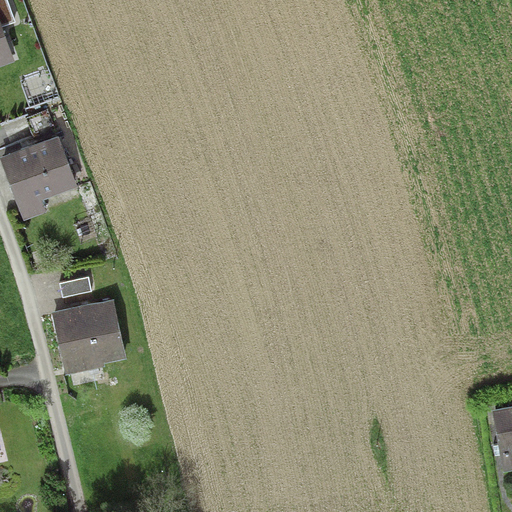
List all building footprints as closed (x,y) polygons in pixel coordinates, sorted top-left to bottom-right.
[(16,22),(7,0),(0,0),(0,67),(15,62),(3,27),(16,22)] [(78,187),(59,136),(0,157),(0,158),(23,221),(46,212),(42,201),(78,187)] [(89,276),(59,282),(63,298),(92,291),(89,276)] [(126,358),(114,300),(51,313),(65,375),(104,367),(103,363),(126,358)] [(511,405),(490,410),(502,473),(511,471),(511,405)]
